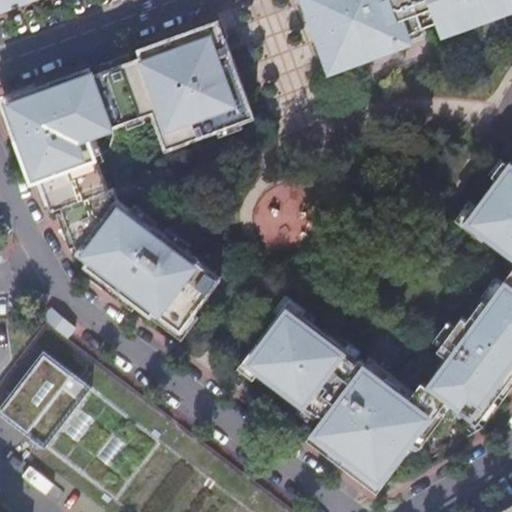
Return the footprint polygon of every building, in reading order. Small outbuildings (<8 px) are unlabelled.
[(0,0),(0,12),(33,0),(0,0)] [(308,0),(315,18),(318,17),(325,38),(322,39),(330,60),(337,57),(340,64),(396,44),(394,39),(399,38),(398,35),(424,25),(443,19),(455,15),(458,25),(459,26),(503,10),(502,9),(498,0),(308,0)] [(498,0),(502,9),(511,5),(511,2),(511,0),(498,0)] [(443,19),(447,29),(458,25),(455,15),(443,19)] [(90,70),(5,101),(34,181),(41,178),(53,211),(62,207),(65,214),(67,221),(70,229),(79,252),(90,261),(87,266),(123,293),(119,299),(134,310),(138,304),(151,315),(158,305),(166,311),(163,315),(181,330),(221,278),(198,261),(199,259),(186,250),(164,233),(155,227),(154,226),(153,227),(131,210),(118,201),(111,189),(108,190),(98,163),(88,136),(94,133),(126,122),(143,116),(154,112),(155,111),(153,107),(160,104),(173,139),(188,134),(212,125),(214,131),(218,130),(241,121),(254,117),(242,86),(242,85),(236,87),(227,62),(233,60),(232,59),(219,23),(182,36),(184,40),(173,44),(164,48),(162,44),(142,51),(144,57),(92,76),(90,70)] [(394,39),(396,44),(427,33),(424,25),(398,35),(399,38),(394,39)] [(337,57),(330,60),(333,67),(340,64),(337,57)] [(233,60),(227,62),(236,87),(242,85),(242,86),(243,85),(233,58),(232,59),(233,60)] [(167,148),(190,140),(188,134),(173,139),(160,104),(153,107),(155,111),(154,112),(167,148)] [(143,116),(126,122),(128,126),(144,120),(143,116)] [(241,121),(218,130),(220,136),(243,128),(241,121)] [(94,133),(88,136),(98,163),(105,161),(94,133)] [(300,317),(285,305),(269,326),(272,328),(262,342),(259,340),(244,361),(259,372),(257,374),(258,374),(301,407),(302,407),(303,405),(314,414),(319,417),(322,414),(324,417),(310,435),(325,446),(328,442),(368,472),(364,476),(366,478),(381,488),(416,442),(441,409),(447,401),(473,420),(489,399),(491,396),(496,399),(511,376),(511,160),(468,217),(474,222),(471,227),(511,257),(511,269),(503,281),(489,301),(488,302),(483,299),(467,320),(463,317),(438,350),(448,357),(427,385),(422,382),(415,392),(410,397),(365,363),(359,358),(358,360),(356,359),(345,350),(346,348),(345,348),(302,315),(301,315),(300,317)] [(135,205),(131,210),(153,227),(154,226),(155,227),(158,222),(135,205)] [(67,221),(65,214),(62,216),(61,218),(60,221),(60,224),(62,227),(64,228),(67,229),(70,229),(67,221)] [(474,222),(468,217),(465,222),(471,227),(474,222)] [(168,227),(164,233),(186,250),(191,244),(168,227)] [(482,296),(489,301),(503,281),(496,276),(482,296)] [(290,298),(285,305),(300,317),(301,315),(302,315),(306,310),(290,298)] [(51,309),(43,318),(68,338),(76,329),(51,309)] [(272,328),(269,326),(259,340),(262,342),(272,328)] [(349,343),(345,348),(346,348),(345,350),(356,359),(361,352),(349,343)] [(87,389),(43,355),(0,411),(43,445),(87,389)] [(369,357),(365,363),(410,397),(415,392),(369,357)] [(244,361),(238,368),(254,379),(258,374),(257,374),(259,372),(244,361)] [(493,402),(489,399),(473,420),(477,424),(493,402)] [(302,407),(301,407),(297,412),(309,421),(314,414),(303,405),(302,407)] [(441,409),(416,442),(421,446),(446,413),(441,409)] [(328,442),(325,446),(324,447),(365,479),(366,478),(364,476),(368,472),(328,442)]
